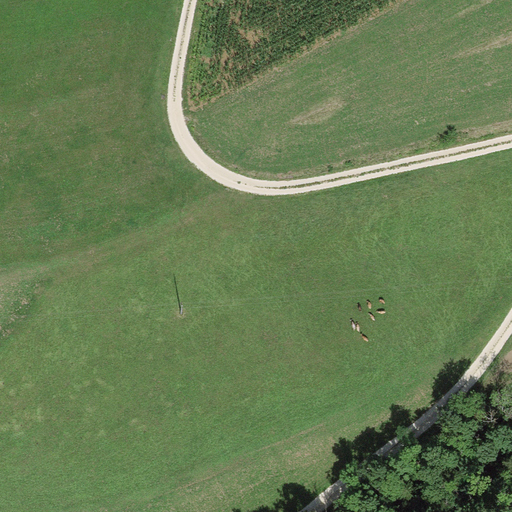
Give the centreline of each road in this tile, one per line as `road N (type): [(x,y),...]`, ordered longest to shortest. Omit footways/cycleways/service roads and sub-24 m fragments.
road 1 (track): [(187,0),(170,80),(179,134),(198,160),(244,189),(289,188),(511,142)]
road 2 (track): [(309,511),(458,392),(511,316)]
